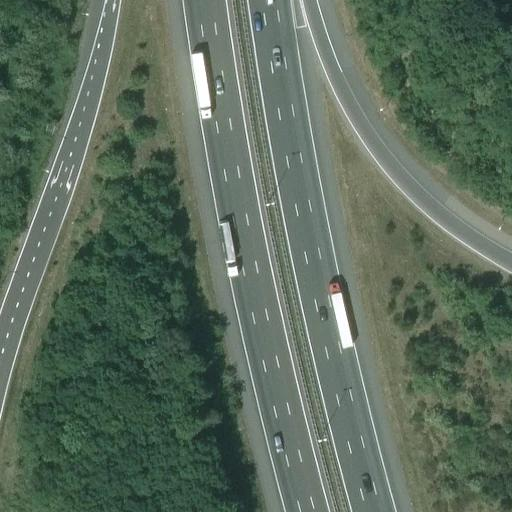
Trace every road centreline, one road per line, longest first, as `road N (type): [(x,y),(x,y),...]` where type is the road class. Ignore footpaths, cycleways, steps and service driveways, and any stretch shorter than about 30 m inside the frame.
road 1 (motorway): [(205,0),(255,305),(308,511)]
road 2 (motorway): [(373,511),(301,206),(270,0)]
road 3 (motorway): [(113,0),(0,360)]
road 4 (motorway): [(511,264),(438,216),(378,152),(335,80),(308,0)]
